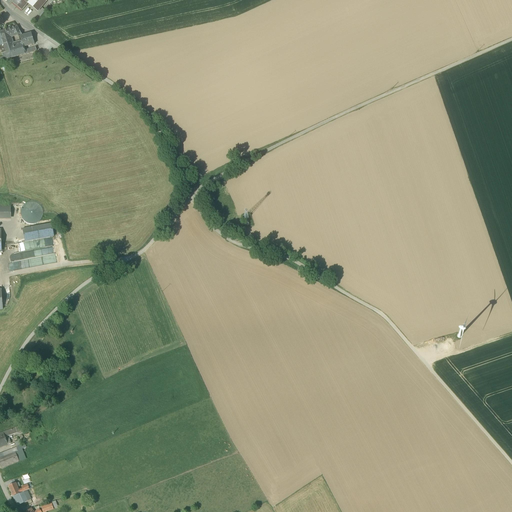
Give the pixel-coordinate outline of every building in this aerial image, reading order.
[(28,3),(38,11),(47,0),(14,0),(12,3),(22,11),(28,3)] [(13,34),(17,33),(20,32),(17,26),(7,30),(10,37),(14,35),(13,34)] [(0,27),(0,45),(12,43),(10,37),(7,30),(1,32),(0,27)] [(12,38),(18,36),(17,33),(13,34),(14,35),(10,37),(12,43),(13,46),(18,45),(17,42),(13,43),(12,38)] [(23,44),(24,47),(26,47),(34,44),(31,33),(22,36),(20,36),(20,37),(21,39),(22,41),(23,44)] [(12,43),(0,45),(0,47),(1,51),(3,57),(4,60),(26,54),(25,50),(27,50),(26,47),(24,47),(23,44),(18,45),(13,46),(12,43)] [(28,224),(32,225),(37,224),(41,221),(43,217),(43,213),(42,208),(39,205),(34,203),(30,203),(26,205),(22,208),(21,213),(22,217),(24,221),(28,224)] [(0,218),(11,218),(10,205),(0,205),(0,218)] [(22,230),(25,242),(54,237),(52,224),(22,230)] [(4,433),(6,438),(8,437),(17,434),(16,429),(12,430),(4,433)] [(0,448),(8,445),(6,438),(4,433),(0,434),(0,448)] [(15,453),(18,451),(17,448),(3,454),(4,458),(5,457),(5,458),(15,453)] [(16,453),(19,462),(24,459),(20,450),(18,451),(15,453),(16,453)] [(5,457),(4,458),(0,459),(0,466),(1,469),(19,462),(16,453),(15,453),(5,458),(5,457)] [(12,497),(20,494),(19,491),(16,484),(8,487),(12,497)] [(13,497),(17,506),(27,502),(23,493),(13,497)]
